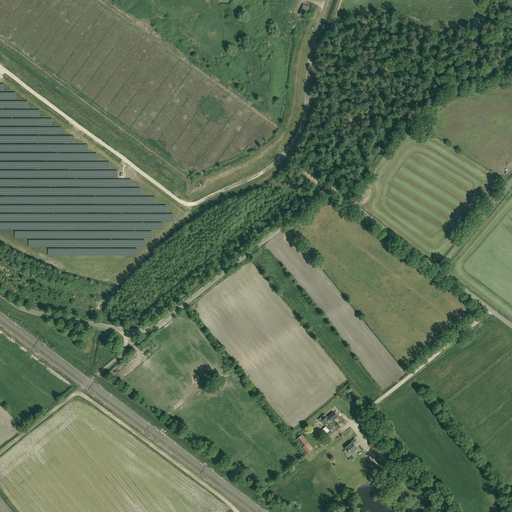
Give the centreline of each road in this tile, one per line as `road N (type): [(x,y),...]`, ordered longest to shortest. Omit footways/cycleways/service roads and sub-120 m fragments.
road 1 (unclassified): [(438,269),(326,191),(148,330),(37,313),(0,293)]
road 2 (track): [(76,393),(235,511)]
road 3 (unclassified): [(357,419),(490,310)]
